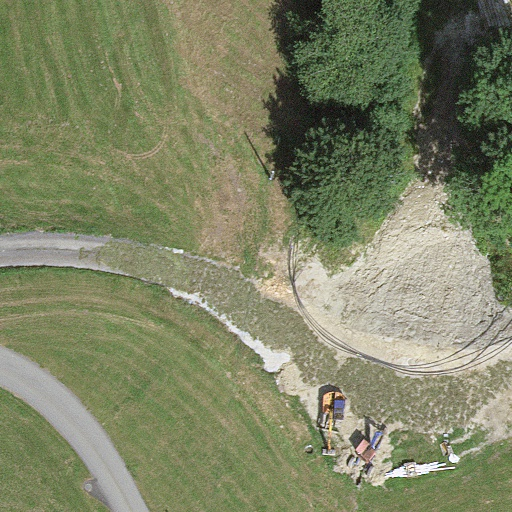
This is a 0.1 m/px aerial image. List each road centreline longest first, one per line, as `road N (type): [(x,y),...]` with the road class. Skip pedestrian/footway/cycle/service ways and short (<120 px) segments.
road 1 (track): [(0,249),(93,250),(162,264),(400,367),(511,402)]
road 2 (track): [(0,364),(60,405),(134,511)]
